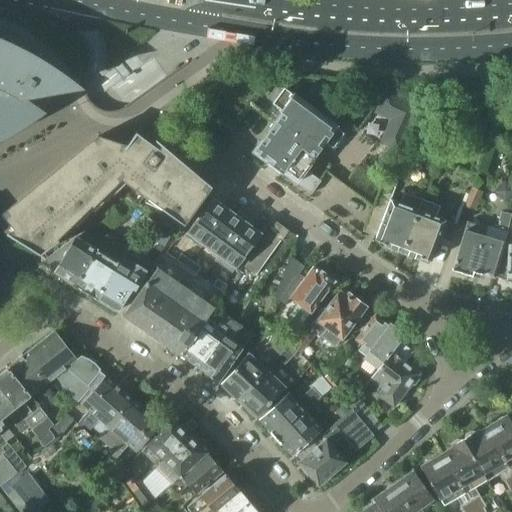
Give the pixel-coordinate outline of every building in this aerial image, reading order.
[(0,136),(11,131),(26,121),(41,110),(52,100),(50,92),(66,89),(23,61),(0,50),(0,136)] [(276,169),(318,112),(293,93),(292,95),(284,88),(272,103),(281,110),(280,111),(282,113),(254,152),(276,169)] [(385,94),(379,109),(397,117),(385,144),(398,150),(417,107),(385,94)] [(229,136),(237,126),(210,106),(202,116),(229,136)] [(461,127),(483,136),(489,120),(467,111),(461,127)] [(318,112),(276,169),(310,194),(320,182),(304,171),(324,143),(333,149),(344,134),(336,128),(337,126),(318,112)] [(212,186),(211,186),(162,143),(161,144),(161,145),(159,148),(136,132),(126,145),(98,136),(4,214),(16,229),(12,235),(11,234),(10,236),(40,254),(122,195),(177,235),(212,186)] [(364,232),(377,236),(376,239),(386,242),(384,245),(403,252),(423,199),(405,192),(402,202),(391,198),(404,163),(392,158),(364,232)] [(473,187),(466,207),(475,210),(482,191),(473,187)] [(447,219),(446,219),(437,216),(440,206),(423,199),(403,252),(421,259),(422,256),(431,260),(438,238),(451,243),(457,225),(446,221),(447,219)] [(212,200),(185,236),(202,248),(205,245),(204,244),(228,212),(212,200)] [(228,212),(204,244),(205,245),(219,255),(220,256),(244,223),(228,212)] [(494,277),(508,231),(511,214),(502,212),(498,228),(487,225),(487,227),(468,222),(454,270),(473,275),(474,271),(494,277)] [(291,233),(276,222),(270,229),(273,231),(271,234),(280,240),(284,243),(291,233)] [(219,255),(215,261),(232,274),(260,235),(244,223),(220,256),(219,255)] [(84,232),(43,263),(56,271),(56,272),(77,285),(98,250),(95,248),(99,242),(84,232)] [(172,238),(161,232),(156,240),(167,247),(172,238)] [(256,275),(280,240),(271,234),(269,232),(245,267),(256,275)] [(77,285),(97,298),(119,263),(123,264),(127,258),(131,252),(117,243),(119,241),(109,234),(99,242),(95,248),(98,250),(77,285)] [(181,254),(177,261),(187,268),(191,261),(181,254)] [(291,256),(275,298),(279,300),(296,277),(297,278),(299,275),(305,267),(291,256)] [(119,263),(97,298),(118,311),(132,289),(135,290),(147,271),(127,258),(123,264),(119,263)] [(191,261),(187,268),(196,274),(201,268),(191,261)] [(290,299),(297,304),(292,312),(292,316),(301,322),(304,322),(335,282),(321,272),(313,266),(304,278),(299,275),(297,278),(296,277),(279,300),(280,301),(285,305),(290,299)] [(162,342),(181,355),(210,315),(215,307),(167,275),(158,268),(124,315),(162,342)] [(218,279),(213,286),(223,293),(228,286),(218,279)] [(318,322),(315,319),(293,348),(296,351),(301,354),(317,332),(321,335),(321,336),(336,348),(367,306),(350,293),(347,297),(341,292),(318,322)] [(220,322),(210,315),(181,355),(200,368),(233,320),(225,315),(220,322)] [(374,316),(355,340),(362,346),(358,351),(365,356),(363,359),(376,369),(403,335),(389,324),(388,326),(374,316)] [(242,327),(233,320),(200,368),(219,382),(248,341),(253,334),(242,327)] [(9,369),(31,397),(57,377),(71,397),(78,402),(89,390),(88,389),(102,373),(100,371),(101,370),(96,364),(97,362),(90,357),(89,359),(81,356),(77,359),(77,358),(55,332),(9,369)] [(276,346),(259,365),(249,355),(222,384),(239,400),(266,371),(277,359),(290,345),(283,338),(276,332),(269,340),(276,346)] [(399,343),(372,378),(384,388),(378,395),(393,407),(419,373),(403,362),(411,352),(399,343)] [(290,345),(277,359),(284,366),(297,352),(296,351),(293,348),(290,345)] [(24,403),(31,397),(9,369),(0,375),(0,386),(27,423),(30,426),(30,427),(44,447),(55,439),(57,441),(61,436),(55,428),(55,427),(40,408),(33,413),(24,403)] [(284,388),(266,371),(239,400),(257,417),(284,388)] [(331,388),(331,389),(336,394),(343,388),(330,372),(323,378),(331,388)] [(88,389),(89,390),(92,393),(83,403),(90,409),(78,424),(82,427),(85,424),(91,429),(92,427),(101,435),(109,425),(133,398),(107,376),(106,377),(102,373),(88,389)] [(261,420),(277,438),(314,403),(331,389),(331,388),(323,378),(321,376),(309,387),(312,389),(297,403),(289,394),(261,420)] [(0,386),(0,418),(0,419),(7,414),(22,433),(30,427),(30,426),(27,423),(0,386)] [(348,409),(350,411),(370,436),(381,426),(357,397),(348,409)] [(161,423),(133,398),(109,425),(101,435),(98,438),(115,452),(113,455),(117,458),(130,443),(137,449),(161,423)] [(314,403),(277,438),(293,456),(321,429),(313,420),(322,412),(314,403)] [(355,449),(370,436),(350,411),(318,439),(321,442),(299,462),(319,486),(346,462),(331,445),(343,434),(355,449)] [(66,413),(55,427),(55,428),(61,436),(74,420),(66,413)] [(148,443),(153,449),(146,457),(156,466),(157,466),(191,432),(184,424),(179,425),(171,416),(148,443)] [(511,473),(511,422),(509,416),(487,429),(509,469),(511,473)] [(0,419),(0,418),(0,449),(18,472),(26,467),(8,443),(8,444),(0,433),(0,428),(5,425),(0,419)] [(509,469),(487,429),(480,433),(478,431),(465,439),(489,480),(500,474),(509,469)] [(170,484),(206,450),(198,442),(198,439),(191,432),(157,466),(156,466),(154,468),(170,484)] [(475,489),(489,480),(465,439),(449,448),(450,451),(445,454),(472,500),(478,511),(485,511),(484,509),(486,507),(479,495),(475,489)] [(47,459),(56,451),(50,443),(40,452),(47,459)] [(0,484),(1,486),(7,481),(14,475),(18,472),(0,449),(0,484)] [(206,450),(170,484),(168,485),(176,495),(189,484),(196,492),(223,469),(206,450)] [(478,511),(472,500),(445,454),(422,468),(445,506),(456,500),(462,511),(478,511)] [(128,467),(119,459),(112,467),(120,475),(128,467)] [(214,511),(241,489),(226,472),(187,507),(191,511),(194,511),(206,501),(213,510),(214,511)] [(441,511),(442,511),(440,511),(423,511),(420,507),(433,498),(416,472),(396,486),(413,511),(441,511)] [(25,481),(8,495),(20,511),(33,511),(49,500),(28,473),(22,478),(25,481)] [(128,482),(134,491),(144,484),(137,474),(128,482)] [(144,484),(134,491),(142,502),(151,494),(144,484)] [(375,501),(376,502),(383,511),(413,511),(396,486),(375,501)] [(214,511),(213,510),(211,511),(260,511),(241,489),(214,511)] [(81,500),(89,511),(96,507),(88,495),(81,500)] [(145,507),(148,511),(155,511),(160,507),(154,498),(145,507)] [(383,511),(376,502),(365,510),(366,511),(365,511),(383,511)]
